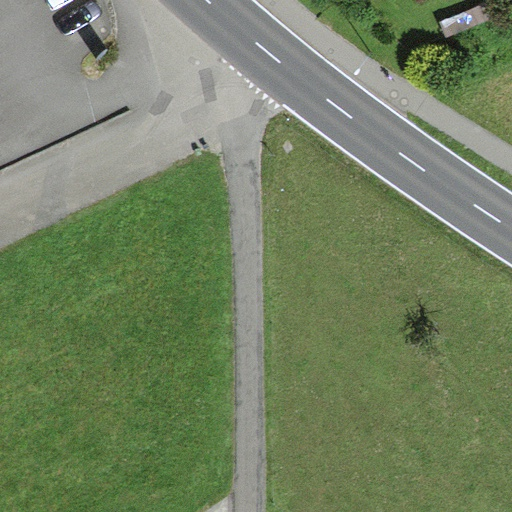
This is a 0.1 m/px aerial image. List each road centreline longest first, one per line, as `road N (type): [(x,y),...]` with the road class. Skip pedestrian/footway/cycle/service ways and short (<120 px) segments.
road 1 (primary): [(207,0),(369,130),(511,229)]
road 2 (track): [(511,169),(409,109),(277,0)]
